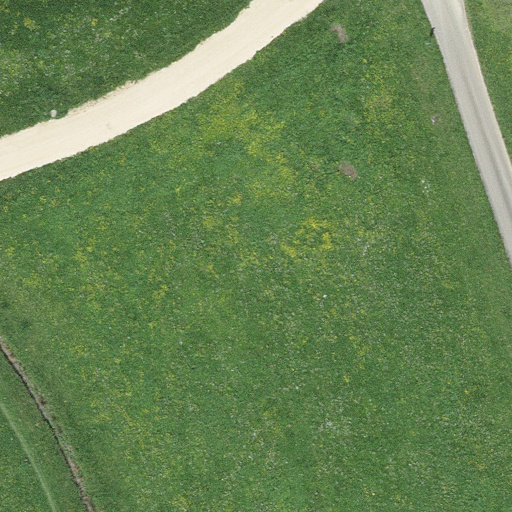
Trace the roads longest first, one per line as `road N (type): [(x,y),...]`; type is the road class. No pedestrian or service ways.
road 1 (track): [(293,0),(202,71),(0,161)]
road 2 (unclassified): [(511,200),(438,0)]
